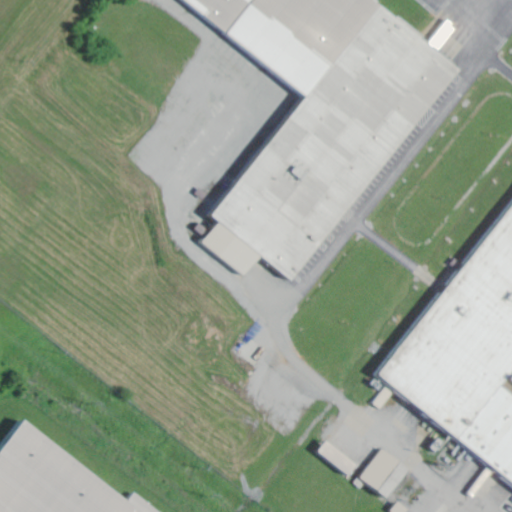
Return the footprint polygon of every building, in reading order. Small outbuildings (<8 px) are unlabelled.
[(176,0),(303,92),(210,219),(216,223),(200,245),(243,277),(257,258),(293,284),(457,61),(372,0),(176,0)] [(511,202),(378,383),(511,483),(511,400),(497,389),(503,380),(511,387),(511,202)] [(0,445),(0,511),(156,511),(132,495),(127,502),(17,422),(0,445)] [(354,468),(324,444),(316,453),(346,477),(354,468)] [(408,470),(383,450),(360,479),(384,499),(408,470)]
